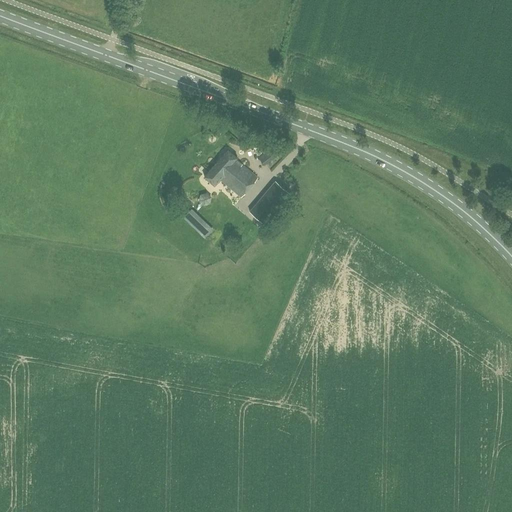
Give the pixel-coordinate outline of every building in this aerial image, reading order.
[(44,23),(41,32),(61,39),(64,30),(44,23)] [(259,157),(264,165),(280,153),(275,146),(259,157)] [(227,150),(205,177),(215,185),(219,179),(241,197),(258,177),(236,159),(237,158),(227,150)] [(268,227),(270,224),(293,196),(275,181),(250,213),(268,227)] [(213,229),(208,224),(191,209),(182,218),(203,238),(213,229)]
